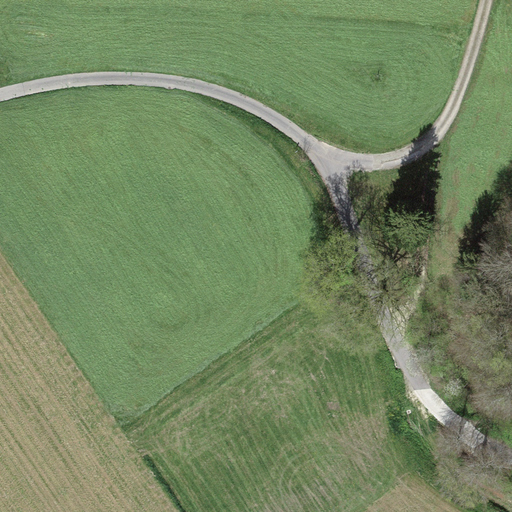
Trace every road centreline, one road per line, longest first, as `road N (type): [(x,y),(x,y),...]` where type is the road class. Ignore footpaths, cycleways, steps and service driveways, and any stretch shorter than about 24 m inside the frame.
road 1 (unclassified): [(325,156),(413,376),(430,401),(511,445)]
road 2 (residential): [(0,101),(96,82),(179,86),(259,114),(325,156)]
road 3 (track): [(486,0),(436,138),(417,153),(377,163),(325,156)]
road 4 (track): [(417,153),(421,236),(391,334)]
road 5 (track): [(430,401),(442,450),(508,511)]
